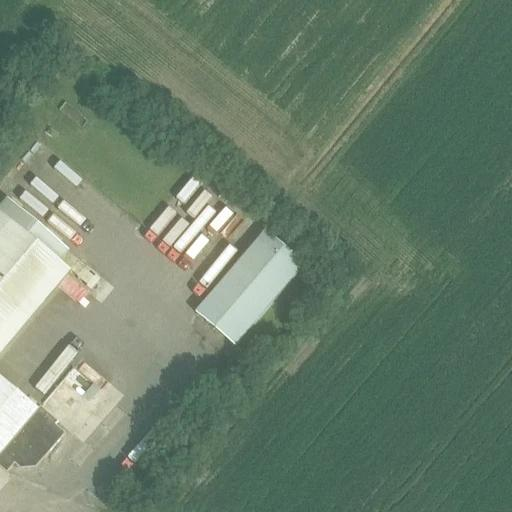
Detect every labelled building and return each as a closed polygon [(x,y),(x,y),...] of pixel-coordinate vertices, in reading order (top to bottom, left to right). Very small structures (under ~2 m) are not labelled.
[(0,465),(7,472),(15,463),(21,468),(36,467),(64,434),(55,425),(57,422),(41,408),(40,410),(0,376),(0,358),(72,273),(61,264),(71,253),(8,200),(0,209),(0,465)] [(196,315),(235,348),(305,266),(266,233),(196,315)] [(184,251),(167,287),(186,295),(202,260),(184,251)] [(95,293),(109,305),(121,291),(108,279),(95,293)] [(85,328),(63,356),(77,367),(99,340),(85,328)] [(46,408),(91,446),(131,398),(112,383),(94,404),(72,385),(77,379),(56,362),(37,385),(54,399),(46,408)]
